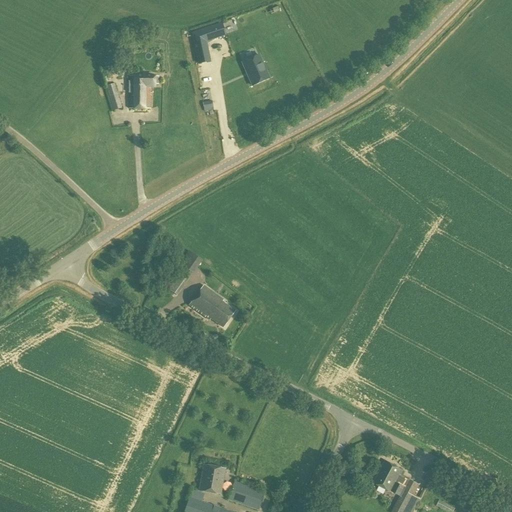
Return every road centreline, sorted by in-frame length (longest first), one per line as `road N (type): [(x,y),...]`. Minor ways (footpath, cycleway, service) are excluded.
road 1 (tertiary): [(66,264),(148,209),(338,105),(458,0)]
road 2 (unclassified): [(354,422),(107,297),(66,264)]
road 3 (unclassified): [(511,511),(354,422)]
